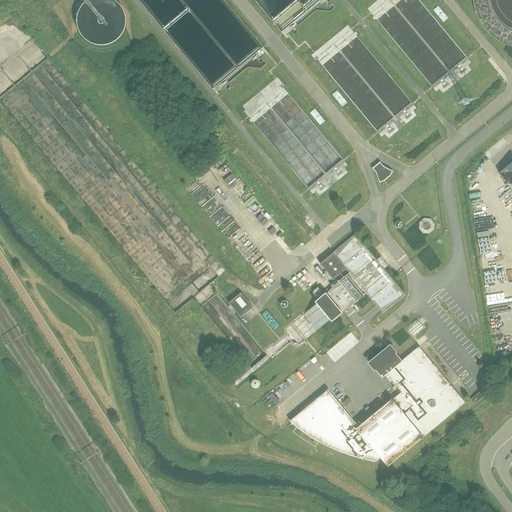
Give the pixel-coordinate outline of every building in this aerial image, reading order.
[(76,25),(78,32),(82,38),(87,42),(93,45),(100,46),(107,46),(113,43),(119,40),(123,34),(126,27),(127,20),(125,12),(122,5),(116,0),(86,0),(82,4),(80,7),(78,10),(76,17),(76,25)] [(380,162),(372,168),(376,172),(379,183),(384,181),(388,186),(394,181),(390,176),(393,172),(383,166),(380,162)] [(511,162),(499,173),(511,188),(511,162)] [(303,315),(316,331),(366,290),(383,311),(403,295),(355,237),(335,253),(352,274),(303,315)] [(345,270),(333,255),(321,265),(333,279),(345,270)] [(241,293),(228,303),(241,318),(253,308),(241,293)] [(307,339),(316,331),(303,315),(286,329),(287,335),(273,347),(272,345),(265,352),(267,355),(232,384),(236,388),(291,342),(299,345),(304,341),(306,343),(308,341),(307,339)] [(419,347),(401,361),(395,353),(396,352),(389,344),(367,363),(374,371),(375,370),(382,377),(386,374),(401,392),(392,400),(392,399),(358,427),(328,390),(290,422),(285,425),(301,438),(306,434),(311,437),(314,439),(318,442),(325,445),(333,449),(337,451),(342,453),(348,455),(354,457),(360,458),(366,460),(371,461),(375,462),(380,458),(387,467),(465,403),(419,347)] [(482,390),(471,400),(475,404),(486,394),(482,390)]
